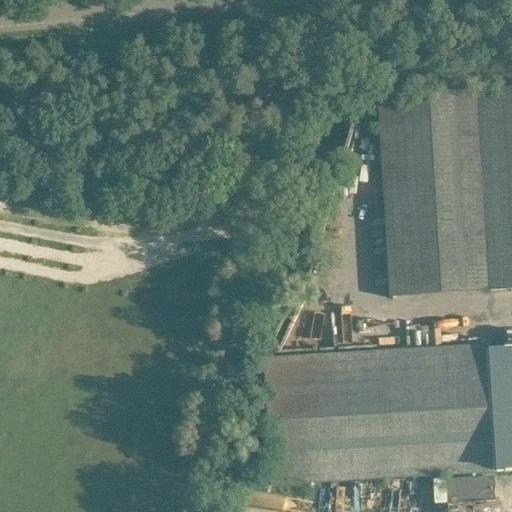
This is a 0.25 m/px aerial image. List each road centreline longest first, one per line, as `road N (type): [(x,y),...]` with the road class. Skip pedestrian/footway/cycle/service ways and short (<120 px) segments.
road 1 (track): [(285,166),(192,511)]
road 2 (unclassified): [(0,16),(234,0)]
